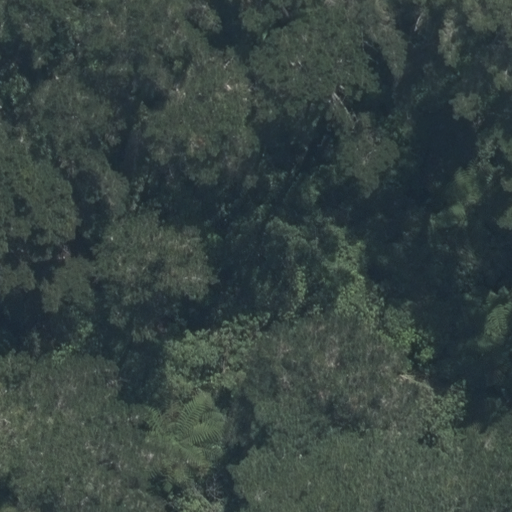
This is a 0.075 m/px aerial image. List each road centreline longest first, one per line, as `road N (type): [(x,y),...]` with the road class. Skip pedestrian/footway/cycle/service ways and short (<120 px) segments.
road 1 (track): [(511,356),(481,393),(445,383),(412,314),(284,294),(194,225),(117,232),(0,124)]
road 2 (track): [(0,383),(121,511)]
